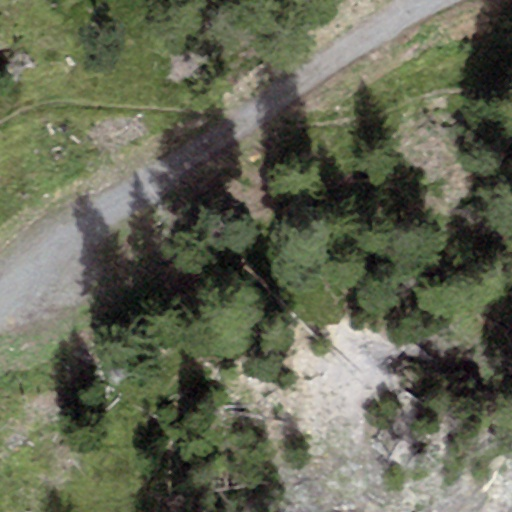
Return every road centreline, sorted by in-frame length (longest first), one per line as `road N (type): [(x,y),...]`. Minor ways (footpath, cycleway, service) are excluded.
road 1 (track): [(241,124),(0,276)]
road 2 (track): [(433,0),(241,124)]
